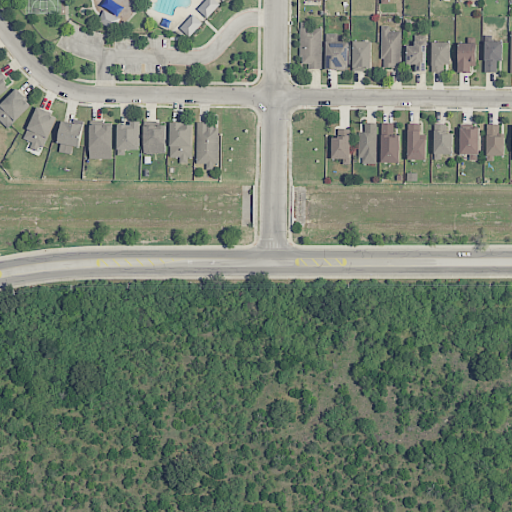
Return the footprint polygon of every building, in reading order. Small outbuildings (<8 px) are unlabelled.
[(98,22),(114,29),(120,18),(103,10),(98,22)] [(180,28),(189,37),(202,23),(193,14),(180,28)] [(322,69),(321,28),(309,28),(309,22),(299,22),(300,64),(308,63),(308,69),(322,69)] [(401,32),(389,32),(389,26),(382,26),(381,67),(400,67),(401,32)] [(326,70),(347,70),(347,33),(326,34),(326,70)] [(353,70),(371,70),(371,41),(353,41),(353,70)] [(502,41),(484,41),(485,72),(496,72),(496,60),(502,60),(502,41)] [(450,64),(449,42),(431,43),(432,72),(444,72),(443,65),(450,64)] [(426,43),(407,43),(406,65),(416,65),(416,71),(426,71),(426,43)] [(475,43),(458,43),(457,72),(474,72),(475,43)] [(7,77),(0,69),(0,94),(9,88),(3,80),(7,77)] [(0,105),(0,120),(8,129),(32,104),(16,89),(0,105)] [(56,115),(35,108),(25,140),(32,142),(30,147),(44,151),(56,115)] [(73,146),(79,147),(84,125),(63,121),(57,151),(71,154),(73,146)] [(218,126),(208,127),(208,122),(196,122),(197,164),(205,164),(205,167),(219,167),(218,126)] [(140,123),(118,123),(117,149),(140,149),(140,123)] [(166,154),(166,123),(144,123),(144,153),(166,154)] [(192,124),(171,123),(170,157),(180,157),(179,163),(191,163),(192,124)] [(377,123),(364,123),(364,132),(359,132),(359,163),(376,164),(377,123)] [(400,135),(394,135),(394,124),(381,124),(381,162),(399,163),(400,135)] [(504,155),(504,135),(499,135),(499,124),(486,124),(487,156),(504,155)] [(89,158),(112,159),(112,126),(90,125),(89,158)] [(479,160),(478,126),(460,126),(460,155),(469,154),(470,160),(479,160)] [(434,154),(452,154),(453,130),(434,130),(434,154)] [(407,160),(426,160),(426,138),(420,138),(420,131),(408,131),(407,160)] [(350,159),(350,132),(332,132),(331,159),(350,159)]
